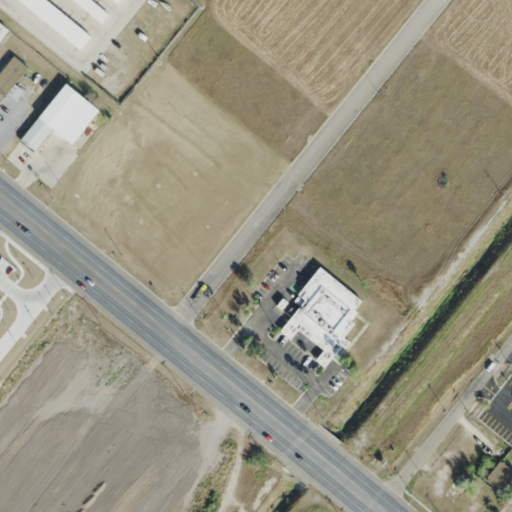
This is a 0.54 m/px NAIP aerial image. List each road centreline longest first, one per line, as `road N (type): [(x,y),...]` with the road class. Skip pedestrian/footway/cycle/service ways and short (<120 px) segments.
road 1 (residential): [(437,0),(167,338)]
road 2 (primary): [(0,201),(300,444)]
road 3 (residential): [(511,338),(376,508)]
